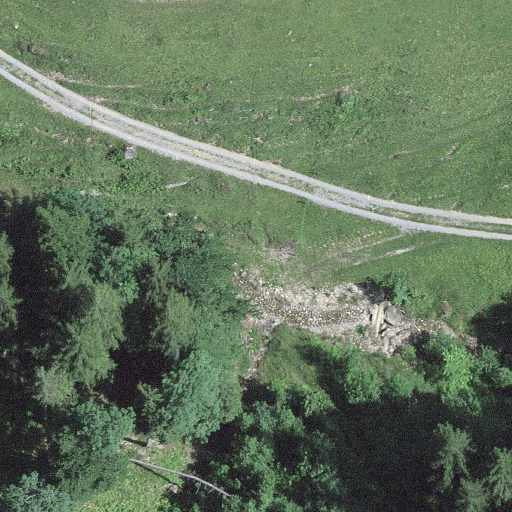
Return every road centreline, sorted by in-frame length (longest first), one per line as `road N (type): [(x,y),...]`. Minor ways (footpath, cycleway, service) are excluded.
road 1 (track): [(511,233),(113,128),(0,55)]
road 2 (track): [(465,223),(352,253),(314,275),(292,318),(351,346),(451,416),(511,439)]
road 3 (track): [(292,318),(288,334),(406,511)]
